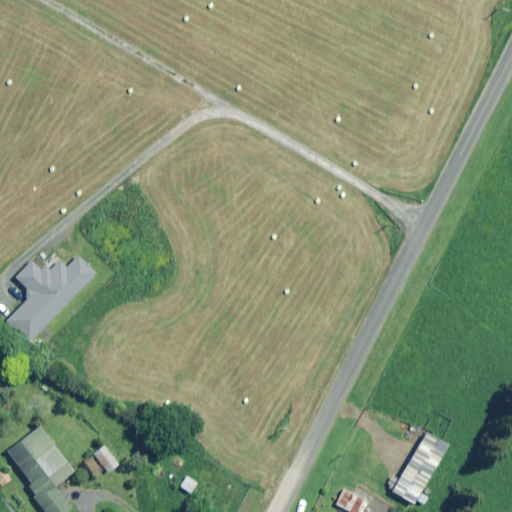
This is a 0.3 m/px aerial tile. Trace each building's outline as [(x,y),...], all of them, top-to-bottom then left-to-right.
[(91,275),(76,261),(64,273),(57,266),(45,278),(35,269),(22,283),(35,295),(9,322),(27,340),(91,275)] [(71,475),(38,430),(5,454),(29,486),(25,489),(41,511),(67,511),(69,511),(52,488),(71,475)] [(445,448),(423,435),(389,492),(412,506),(415,502),(423,506),(426,499),(418,494),(445,448)] [(117,466),(103,446),(91,455),(105,475),(117,466)] [(10,481),(1,469),(0,470),(0,488),(0,489),(10,481)] [(196,485),(185,478),(178,488),(189,495),(196,485)] [(360,511),(366,502),(342,490),(334,507),(344,511),(360,511)]
